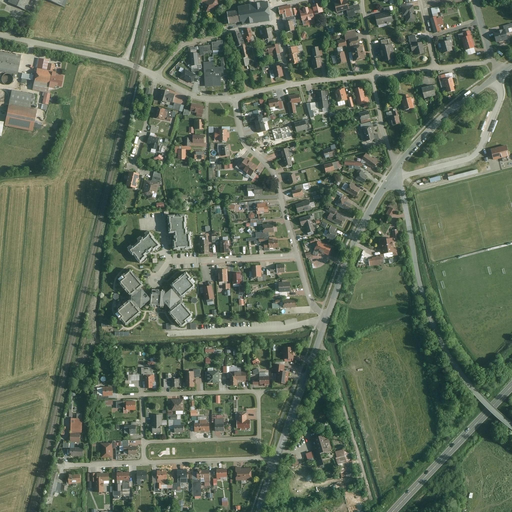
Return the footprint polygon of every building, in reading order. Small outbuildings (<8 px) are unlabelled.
[(8,0),(8,2),(30,13),(35,0),(8,0)] [(217,0),(212,0),(203,3),(206,13),(220,9),(217,0)] [(337,0),(338,0),(334,1),(337,13),(347,10),(350,9),(349,7),(347,0),(337,0)] [(303,10),(299,11),(301,21),(315,19),(315,15),(324,13),(322,3),(312,5),(312,8),(309,9),(308,7),(303,8),(303,10)] [(238,10),(226,12),(228,25),(242,22),(242,26),(271,21),(268,5),(251,7),(251,5),(238,7),(238,10)] [(291,5),(278,8),(280,15),(285,13),(286,18),(294,16),(291,5)] [(360,5),(349,7),(350,9),(347,10),(349,17),(355,16),(354,12),(361,10),(360,5)] [(434,18),(429,20),(433,34),(441,32),(437,17),(439,16),(438,13),(441,13),(439,5),(431,8),(434,18)] [(414,6),(402,7),(403,16),(406,16),(407,23),(416,22),(414,6)] [(385,15),(375,17),(377,25),(393,22),(392,14),(394,14),(393,7),(384,9),(385,15)] [(294,21),(284,23),(287,33),(296,31),(294,21)] [(504,30),(494,32),(497,44),(509,41),(507,34),(510,34),(509,29),(511,28),(511,24),(503,26),(504,30)] [(251,28),(244,30),(246,37),(244,38),(245,44),(251,42),(250,37),(253,36),(251,28)] [(272,28),(261,30),(262,40),(274,39),(272,28)] [(467,37),(461,39),(466,56),(476,54),(470,31),(466,32),(467,37)] [(242,34),(239,35),(238,32),(233,33),(237,48),(241,47),(245,45),(242,34)] [(217,42),(212,42),(213,51),(224,51),(224,40),(217,40),(217,42)] [(451,40),(440,43),(443,53),(454,50),(451,40)] [(423,42),(410,45),(412,53),(416,52),(417,55),(426,53),(423,42)] [(279,44),(263,47),(264,54),(274,52),(276,63),(282,61),(279,44)] [(245,45),(241,47),(246,67),(251,66),(245,45)] [(302,45),(288,48),(291,65),(303,63),(301,53),(304,52),(302,45)] [(351,47),(354,62),(366,60),(363,45),(351,47)] [(392,45),(380,47),(383,61),(395,59),(392,45)] [(319,47),(312,48),(313,57),(320,56),(319,47)] [(20,55),(0,52),(0,74),(3,75),(3,72),(17,74),(20,55)] [(338,53),(335,54),(335,56),(337,63),(337,65),(348,62),(345,52),(344,52),(338,53)] [(199,53),(190,54),(191,66),(200,65),(199,53)] [(38,58),(32,90),(44,93),(42,104),(48,105),(50,94),(48,94),(49,88),(53,89),(53,86),(61,87),(63,77),(55,75),(57,65),(48,63),(49,60),(38,58)] [(320,58),(312,59),(314,70),(322,69),(320,58)] [(214,62),(204,63),(205,87),(222,86),(221,82),(227,82),(227,76),(224,76),(224,66),(215,67),(214,62)] [(282,66),(273,68),(274,75),(271,75),(272,79),(275,78),(275,80),(285,78),(282,66)] [(197,75),(181,67),(179,72),(182,74),(180,78),(192,84),(197,75)] [(444,72),(438,74),(442,88),(445,87),(446,93),(457,91),(452,72),(444,75),(444,72)] [(33,76),(22,73),(21,79),(26,80),(25,89),(31,90),(33,76)] [(2,81),(3,83),(5,85),(7,85),(10,85),(12,84),(13,81),(13,79),(13,77),(11,75),(10,74),(8,74),(5,74),(4,75),(2,77),(2,79),(2,81)] [(363,87),(354,89),(356,100),(365,98),(363,87)] [(434,87),(423,90),(425,99),(436,96),(434,87)] [(345,88),(334,91),(337,103),(338,102),(345,101),(348,100),(345,88)] [(0,107),(1,108),(4,107),(6,105),(8,103),(9,100),(9,97),(7,94),(5,92),(3,91),(0,90),(0,107)] [(11,90),(9,104),(35,108),(37,95),(11,90)] [(170,92),(161,90),(158,101),(168,103),(168,101),(173,102),(175,95),(169,94),(170,92)] [(327,91),(317,92),(318,103),(319,109),(323,109),(329,108),(327,91)] [(299,94),(289,97),(291,103),(289,103),(291,114),(296,113),(294,104),(301,102),(299,94)] [(413,98),(402,100),(404,111),(415,108),(413,98)] [(278,100),(269,101),(270,108),(279,107),(278,100)] [(185,106),(175,103),(173,109),(183,112),(185,106)] [(318,103),(307,104),(309,112),(319,109),(318,103)] [(9,105),(5,127),(32,132),(36,110),(9,105)] [(204,107),(192,105),(191,111),(191,112),(203,114),(204,107)] [(176,112),(157,107),(154,118),(171,122),(172,117),(175,118),(176,112)] [(369,112),(360,114),(362,121),(371,119),(369,112)] [(259,134),(266,132),(263,122),(268,121),(267,117),(263,118),(262,113),(244,118),(246,124),(256,121),(259,134)] [(400,116),(390,117),(390,121),(392,121),(393,125),(400,124),(400,116)] [(204,120),(195,120),(195,128),(195,130),(204,130),(204,120)] [(305,121),(294,124),(297,133),(308,130),(305,121)] [(373,126),(362,129),(366,142),(377,139),(373,126)] [(227,129),(219,129),(219,134),(215,134),(215,142),(228,142),(228,139),(230,139),(230,133),(227,133),(227,129)] [(160,139),(149,136),(147,144),(153,145),(151,153),(155,154),(160,139)] [(193,138),(184,138),(184,147),(191,146),(191,143),(205,143),(205,137),(193,138)] [(231,144),(217,144),(217,148),(221,148),(221,156),(231,156),(231,144)] [(184,147),(175,146),(175,153),(178,153),(178,160),(186,160),(186,150),(190,150),(191,146),(184,147)] [(506,147),(491,150),(494,160),(509,157),(506,147)] [(281,150),(283,158),(291,156),(289,148),(281,150)] [(332,149),(323,152),(325,159),(334,156),(332,149)] [(205,152),(195,152),(195,160),(205,160),(205,152)] [(378,162),(366,154),(362,160),(374,168),(378,162)] [(283,158),(285,167),(293,165),(291,156),(283,158)] [(257,169),(245,160),(242,163),(240,162),(235,169),(249,179),(250,178),(253,181),(257,175),(254,173),(257,169)] [(333,163),(324,166),(326,173),(335,171),(333,163)] [(478,169),(449,177),(450,180),(479,172),(478,169)] [(140,174),(129,171),(126,187),(136,190),(140,174)] [(163,174),(155,172),(153,180),(145,178),(141,195),(150,196),(152,195),(153,191),(158,191),(163,174)] [(369,177),(360,172),(356,178),(364,184),(369,177)] [(296,173),(288,176),(290,185),(299,183),(296,173)] [(362,189),(350,183),(345,191),(357,198),(362,189)] [(255,197),(255,195),(264,195),(263,187),(247,187),(247,192),(248,192),(249,197),(255,197)] [(303,189),(292,191),(294,198),(304,196),(303,189)] [(353,203),(342,198),(338,206),(349,212),(353,203)] [(310,201),(296,204),(298,213),(312,210),(312,208),(316,207),(314,202),(310,203),(310,201)] [(266,203),(256,204),(257,212),(257,214),(261,214),(269,214),(268,207),(266,207),(266,203)] [(257,212),(256,204),(247,205),(247,213),(257,212)] [(393,216),(397,209),(392,206),(388,213),(393,216)] [(337,211),(330,208),(328,213),(330,214),(327,219),(341,227),(345,219),(336,215),(337,211)] [(186,215),(168,216),(169,234),(175,233),(176,241),(173,241),(173,250),(192,250),(191,232),(187,232),(186,215)] [(311,215),(300,218),(302,227),(305,226),(307,234),(315,232),(311,215)] [(275,232),(274,225),(262,225),(263,233),(270,232),(275,232)] [(338,234),(329,230),(326,236),(335,240),(338,234)] [(161,246),(149,232),(127,250),(139,264),(147,258),(146,256),(152,250),(154,252),(161,246)] [(223,237),(223,241),(220,241),(220,254),(230,254),(230,241),(229,241),(229,237),(223,237)] [(393,239),(382,240),(383,258),(398,256),(396,243),(394,244),(393,239)] [(209,240),(200,241),(200,255),(209,255),(209,240)] [(264,248),(278,248),(278,240),(268,241),(268,244),(264,244),(264,248)] [(332,248),(318,242),(312,255),(318,258),(320,253),(329,256),(332,248)] [(383,257),(369,259),(370,267),(384,265),(383,258),(383,257)] [(285,264),(277,265),(277,269),(267,269),(267,276),(271,276),(271,273),(285,273),(285,264)] [(261,266),(252,267),(252,271),(252,278),(262,278),(261,266)] [(132,270),(119,281),(131,296),(131,301),(116,315),(126,326),(142,312),(139,310),(149,302),(149,306),(164,307),(164,303),(171,311),(168,313),(180,327),(193,316),(182,303),(182,298),(196,286),(185,273),(170,286),(172,289),(164,296),(164,292),(150,292),(150,299),(142,289),(145,286),(132,270)] [(228,270),(218,271),(219,283),(225,282),(229,282),(228,270)] [(241,273),(232,273),(233,285),(242,284),(241,273)] [(280,283),(275,283),(275,298),(287,298),(287,293),(291,293),(291,283),(280,283)] [(213,286),(203,288),(205,302),(207,302),(207,306),(214,305),(214,300),(215,300),(213,286)] [(296,302),(283,302),(283,303),(281,303),(280,300),(276,300),(276,303),(273,304),(273,309),(296,308),(296,302)] [(294,348),(284,348),(284,363),(294,362),(294,348)] [(284,366),(275,365),(274,372),(277,372),(275,384),(288,385),(290,373),(284,372),(284,366)] [(220,374),(220,379),(230,379),(230,373),(230,367),(223,367),(223,374),(220,374)] [(152,368),(142,368),(144,389),(156,388),(155,375),(153,375),(152,368)] [(220,371),(207,371),(207,384),(220,384),(220,379),(220,374),(220,371)] [(195,373),(185,373),(185,388),(194,388),(194,385),(197,385),(197,380),(195,380),(195,373)] [(247,373),(230,373),(230,379),(230,388),(238,388),(237,381),(247,381),(247,373)] [(269,373),(260,373),(260,379),(253,379),(253,386),(269,386),(269,373)] [(166,379),(161,379),(161,388),(180,388),(180,380),(172,380),(172,374),(166,374),(166,379)] [(113,387),(97,388),(97,395),(100,395),(100,397),(113,396),(113,387)] [(185,400),(171,400),(172,412),(185,412),(185,400)] [(124,402),(116,402),(116,409),(123,409),(123,414),(128,414),(128,411),(137,411),(137,402),(126,402),(126,406),(124,406),(124,402)] [(249,420),(249,412),(238,413),(238,421),(237,421),(237,432),(254,432),(253,420),(249,420)] [(162,415),(152,416),(152,434),(162,434),(162,426),(167,426),(167,422),(162,422),(162,415)] [(174,422),(175,434),(185,433),(184,425),(182,425),(182,415),(172,416),(170,416),(171,422),(174,422)] [(76,419),(71,419),(70,433),(82,434),(83,419),(76,419)] [(210,424),(194,425),(195,432),(210,432),(210,424)] [(137,426),(125,426),(125,434),(136,435),(137,426)] [(327,435),(311,440),(314,452),(304,455),(308,466),(323,462),(321,454),(332,451),(327,435)] [(129,441),(115,441),(115,447),(120,447),(119,452),(128,452),(128,455),(137,455),(137,447),(129,447),(129,441)] [(113,443),(100,444),(100,458),(113,458),(113,443)] [(83,446),(71,445),(70,457),(83,457),(83,446)] [(340,463),(344,477),(356,474),(354,465),(352,455),(342,457),(344,462),(340,463)] [(228,470),(216,470),(217,480),(221,480),(221,478),(228,478),(228,470)] [(252,470),(236,471),(236,481),(241,481),(241,484),(247,484),(247,481),(253,481),(252,470)] [(168,471),(158,471),(158,476),(153,476),(152,492),(158,492),(158,490),(168,490),(168,471)] [(210,471),(198,471),(192,471),(192,483),(197,483),(197,480),(201,479),(201,487),(213,487),(213,479),(210,479),(210,471)] [(187,472),(178,472),(178,484),(172,484),(173,491),(180,491),(180,482),(188,482),(187,472)] [(60,474),(52,473),(48,490),(56,491),(60,474)] [(130,473),(117,473),(117,481),(130,481),(130,473)] [(81,475),(68,474),(68,484),(81,484),(81,475)] [(96,474),(88,474),(88,482),(96,482),(96,477),(96,474)] [(109,476),(96,477),(97,494),(104,494),(104,482),(109,482),(109,476)]
